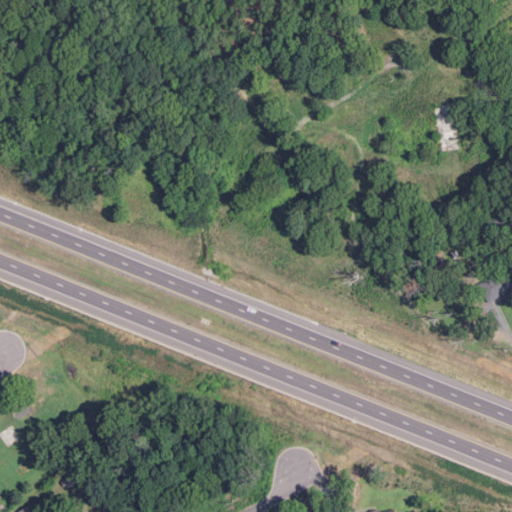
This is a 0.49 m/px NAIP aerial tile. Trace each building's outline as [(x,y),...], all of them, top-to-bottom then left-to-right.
[(456,258),(452,252),(457,249),(460,255),(456,258)] [(511,291),(492,303),(481,284),(511,264),(511,291)] [(91,481),(82,466),(89,461),(98,477),(91,481)] [(77,479),(67,486),(63,480),(73,473),(77,479)] [(33,511),(27,503),(14,511),(33,511)]
